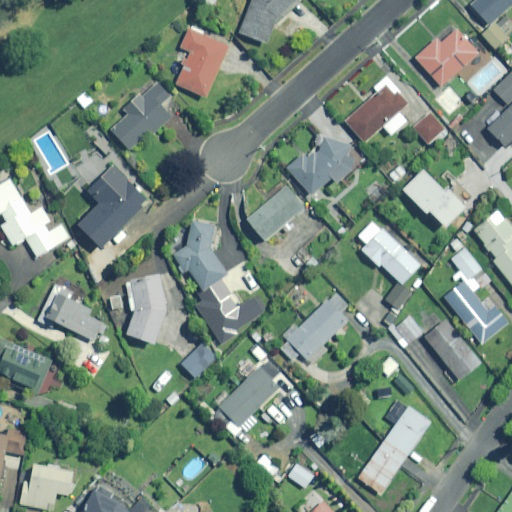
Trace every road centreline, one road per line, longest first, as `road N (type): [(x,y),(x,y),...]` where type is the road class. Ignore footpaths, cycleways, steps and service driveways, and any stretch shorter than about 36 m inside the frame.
road 1 (residential): [(400,0),(225,157)]
road 2 (residential): [(511,406),(437,511)]
